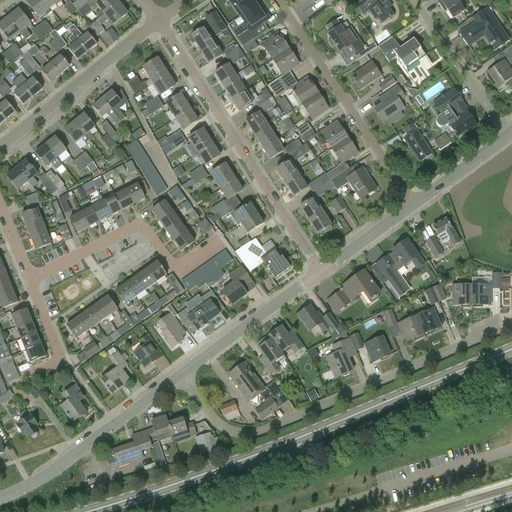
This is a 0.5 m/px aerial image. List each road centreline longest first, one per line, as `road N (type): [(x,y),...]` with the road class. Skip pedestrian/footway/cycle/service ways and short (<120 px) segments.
road 1 (secondary): [(89,511),(511,349)]
road 2 (residential): [(179,376),(220,424),(263,430),(487,328)]
road 3 (residential): [(320,271),(157,20)]
road 4 (residential): [(415,203),(278,0)]
road 5 (residential): [(30,280),(132,227),(146,229),(175,265),(223,240)]
road 6 (unclassified): [(0,498),(40,479),(179,376)]
road 7 (residential): [(0,147),(157,20)]
road 8 (unclassified): [(179,376),(320,271)]
road 9 (residential): [(507,134),(414,0)]
